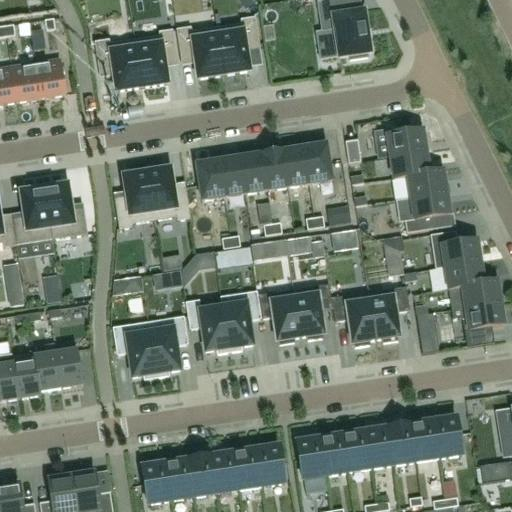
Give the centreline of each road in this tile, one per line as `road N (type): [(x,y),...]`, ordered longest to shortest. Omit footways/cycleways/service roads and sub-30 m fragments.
road 1 (residential): [(0,447),(511,368)]
road 2 (residential): [(0,154),(443,84)]
road 3 (residential): [(511,220),(443,84)]
